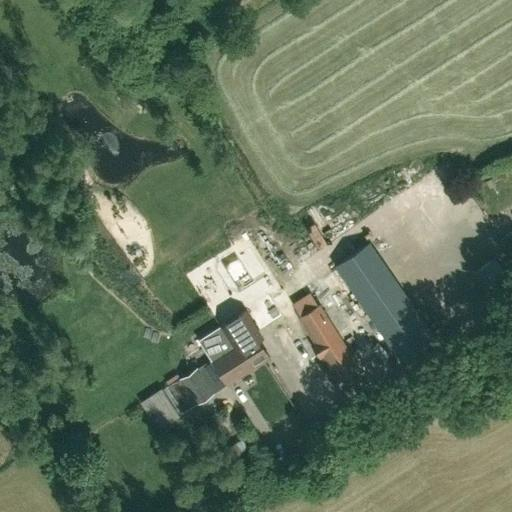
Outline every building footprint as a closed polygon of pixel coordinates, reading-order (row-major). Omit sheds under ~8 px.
[(511,231),(511,230),(500,238),(511,255),(511,231)] [(334,266),(401,362),(437,337),(370,241),(334,266)] [(496,300),(511,288),(511,281),(494,257),(474,272),(496,300)] [(323,357),(339,382),(361,368),(320,303),(298,317),(314,342),(311,344),(320,359),(323,357)] [(219,326),(232,346),(238,355),(243,352),(253,368),(270,357),(255,333),(259,331),(245,309),(219,326)] [(210,360),(197,368),(196,367),(167,386),(183,412),(253,368),(243,352),(238,355),(232,346),(219,326),(197,340),(210,360)] [(153,409),(163,425),(178,415),(161,389),(142,402),(148,412),(153,409)]
